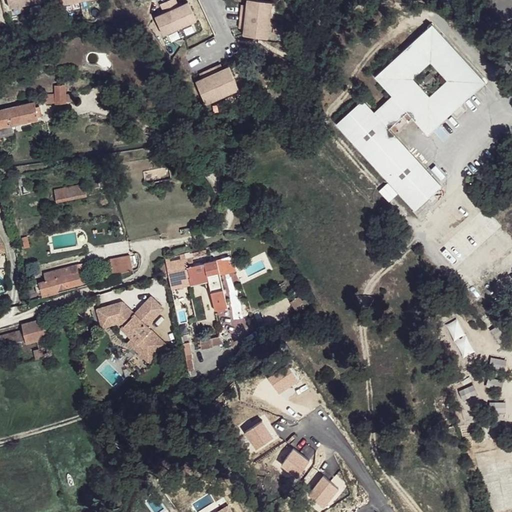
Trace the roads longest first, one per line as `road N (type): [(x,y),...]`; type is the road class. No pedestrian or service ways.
road 1 (residential): [(0,328),(140,281),(151,252),(222,236),(233,210),(217,185),(171,150)]
road 2 (unknown): [(0,439),(192,384)]
road 3 (unknown): [(506,104),(459,141),(451,200),(424,232)]
